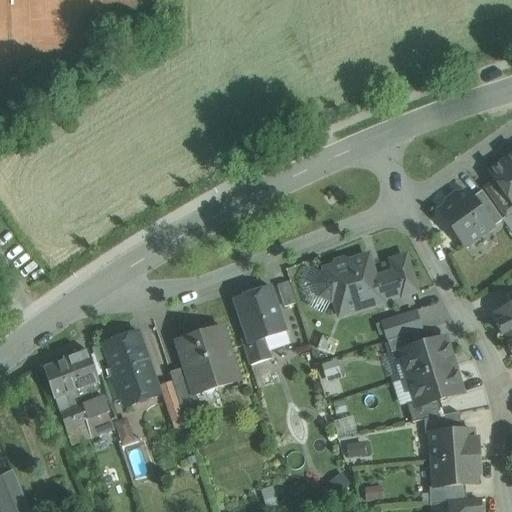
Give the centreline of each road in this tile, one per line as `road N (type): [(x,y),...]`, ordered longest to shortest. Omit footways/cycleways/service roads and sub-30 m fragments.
road 1 (residential): [(106,280),(183,293),(407,201)]
road 2 (tertiary): [(106,280),(247,196),(380,139)]
road 3 (residential): [(407,201),(493,367),(507,417)]
road 4 (tertiary): [(380,139),(511,90)]
road 5 (tertiary): [(0,356),(106,280)]
